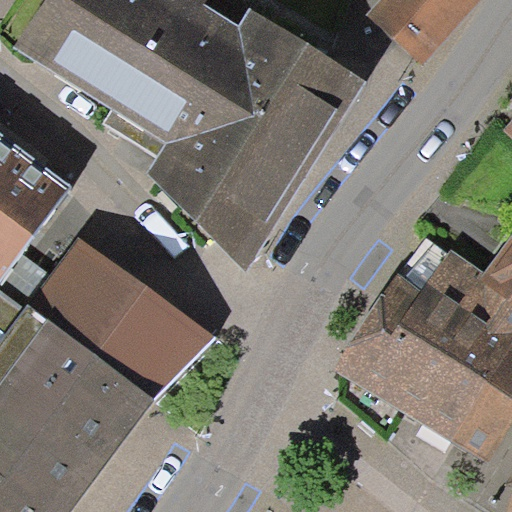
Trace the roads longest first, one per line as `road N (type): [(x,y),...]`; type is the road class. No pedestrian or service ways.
road 1 (residential): [(303,338),(208,287),(0,86)]
road 2 (residential): [(303,338),(448,102),(511,27)]
road 3 (residential): [(273,393),(411,511)]
road 4 (residential): [(187,511),(273,393)]
